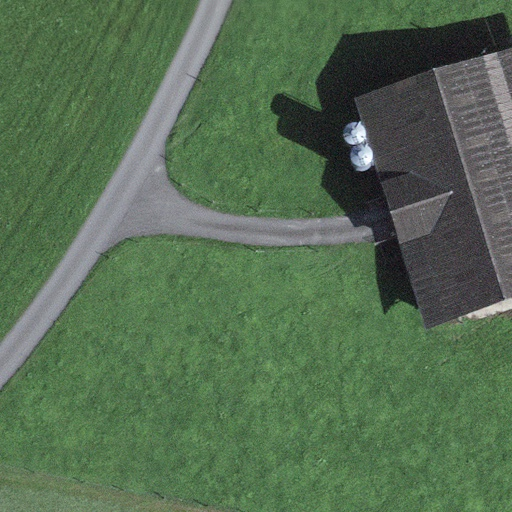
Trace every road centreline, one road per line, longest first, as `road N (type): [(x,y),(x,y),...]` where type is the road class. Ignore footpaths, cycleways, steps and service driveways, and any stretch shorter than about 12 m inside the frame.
road 1 (residential): [(0,367),(99,234),(217,0)]
road 2 (track): [(118,200),(258,231),(374,220)]
